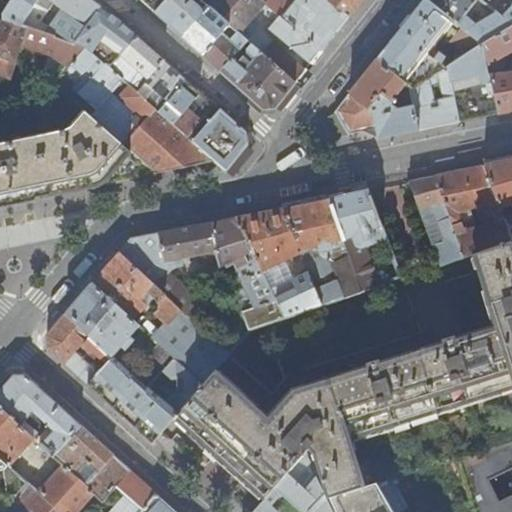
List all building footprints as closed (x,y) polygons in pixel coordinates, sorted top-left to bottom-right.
[(38,0),(13,0),(5,14),(4,13),(2,14),(5,16),(5,21),(0,29),(0,74),(12,79),(16,80),(19,49),(22,45),(50,55),(60,61),(51,70),(59,78),(72,63),(86,48),(85,48),(74,44),(21,27),(38,0)] [(74,44),(100,5),(92,0),(38,0),(21,27),(74,44)] [(141,0),(156,13),(167,0),(141,0)] [(167,0),(156,13),(165,21),(183,36),(205,11),(192,0),(167,0)] [(250,22),(266,4),(260,0),(214,0),(210,6),(231,25),(249,41),(253,44),(296,82),(306,70),(259,28),(258,29),(250,22)] [(260,0),(266,4),(274,11),(321,51),(331,38),(349,15),(328,0),(260,0)] [(328,0),(349,15),(361,0),(328,0)] [(378,60),(410,88),(444,68),(426,53),(453,20),(428,0),(425,0),(408,22),(378,60)] [(428,0),(453,20),(483,45),(511,27),(511,26),(504,20),(497,14),(475,28),(463,19),(479,0),(428,0)] [(118,19),(100,5),(74,44),(85,48),(86,48),(109,68),(114,63),(121,55),(138,36),(118,19)] [(210,6),(205,11),(183,36),(192,45),(205,55),(231,25),(210,6)] [(311,64),(321,51),(274,11),(270,17),(276,22),(270,29),(311,64)] [(239,53),(249,41),(231,25),(205,55),(236,83),(266,109),(276,108),(281,101),(296,82),(253,44),(247,50),(247,54),(249,55),(246,59),(239,53)] [(511,69),(507,71),(504,52),(511,47),(511,27),(483,45),(481,45),(488,75),(491,74),(498,114),(511,110),(511,69)] [(149,46),(138,36),(121,55),(148,79),(165,61),(165,60),(149,46)] [(488,75),(481,45),(448,65),(461,122),(479,118),(498,114),(491,74),(488,75)] [(109,68),(86,48),(72,63),(88,77),(76,92),(97,111),(119,87),(124,93),(118,100),(144,123),(124,145),(156,173),(179,168),(215,161),(187,136),(158,111),(137,93),(109,68)] [(60,61),(50,55),(48,67),(51,70),(60,61)] [(337,112),(350,133),(360,131),(364,130),(379,139),(419,131),(417,120),(410,88),(378,60),(363,79),(352,93),(337,112)] [(172,67),(165,61),(148,79),(146,83),(167,101),(186,80),(172,67)] [(119,68),(114,63),(109,68),(137,93),(145,84),(122,65),(119,68)] [(461,122),(448,65),(444,68),(410,88),(417,120),(419,131),(443,125),(461,122)] [(12,79),(0,74),(0,83),(6,86),(11,83),(12,79)] [(64,82),(59,78),(54,83),(59,87),(64,82)] [(202,93),(186,80),(167,101),(158,111),(187,136),(194,128),(215,105),(202,93)] [(194,128),(187,136),(215,161),(226,171),(236,158),(248,144),(246,132),(235,122),(221,110),(199,133),(194,128)] [(124,145),(108,130),(102,125),(85,111),(68,129),(63,131),(24,140),(10,135),(5,144),(0,144),(0,206),(36,198),(96,186),(156,173),(124,145)] [(106,121),(102,125),(108,130),(112,126),(106,121)] [(511,159),(485,166),(485,167),(511,237),(511,159)] [(511,237),(485,167),(484,167),(481,168),(461,172),(437,177),(466,257),(475,254),(511,241),(511,237)] [(466,257),(437,177),(428,179),(411,182),(444,265),(466,257)] [(350,194),(329,199),(363,292),(381,286),(370,254),(369,255),(366,247),(387,240),(370,190),(350,194)] [(306,204),(283,208),(302,253),(310,271),(325,305),(363,292),(329,199),(306,204)] [(261,213),(238,218),(284,319),(325,305),(310,271),(291,279),(283,261),(302,253),(283,208),(261,213)] [(126,246),(121,252),(201,327),(211,315),(195,300),(197,298),(165,269),(183,265),(181,257),(200,253),(202,258),(208,257),(209,260),(218,258),(221,267),(233,262),(237,270),(228,274),(235,288),(228,292),(240,316),(216,342),(230,354),(250,331),(284,319),(238,218),(210,223),(195,227),(132,239),(126,246)] [(511,241),(475,254),(481,274),(492,309),(498,328),(296,392),(271,421),(216,371),(204,384),(179,413),(176,417),(186,426),(216,454),(238,473),(244,479),(266,499),(276,487),(306,455),(306,454),(311,448),(329,501),(363,490),(348,441),(511,387),(511,241)] [(110,264),(94,283),(129,315),(139,303),(144,307),(150,299),(155,304),(153,307),(171,325),(157,341),(160,343),(175,357),(204,384),(216,371),(230,354),(216,342),(201,327),(121,252),(110,264)] [(129,315),(94,283),(80,298),(66,315),(113,357),(122,347),(126,351),(135,341),(131,337),(141,326),(129,315)] [(113,357),(66,315),(55,327),(47,336),(48,348),(69,367),(90,386),(114,358),(113,357)] [(161,373),(175,357),(160,343),(146,359),(161,373)] [(114,358),(90,386),(116,410),(118,412),(153,444),(163,432),(176,417),(179,413),(114,358)] [(5,385),(0,390),(0,406),(25,431),(29,426),(25,422),(34,412),(55,430),(41,445),(54,457),(81,425),(63,409),(58,404),(25,375),(14,375),(5,385)] [(0,456),(8,464),(32,437),(25,431),(0,406),(0,456)] [(81,425),(54,457),(64,466),(94,494),(103,503),(116,486),(130,470),(116,457),(81,425)] [(511,443),(511,442),(460,459),(475,508),(477,511),(511,511),(511,493),(500,499),(489,478),(511,466),(511,443)] [(306,455),(276,487),(282,492),(290,499),(289,501),(301,511),(308,511),(325,494),(306,455)] [(8,464),(0,456),(0,511),(2,511),(28,482),(8,464)] [(64,466),(41,493),(62,511),(78,511),(94,494),(64,466)] [(130,470),(116,486),(127,495),(111,511),(140,511),(156,493),(144,483),(130,470)] [(62,511),(41,493),(28,482),(2,511),(62,511)] [(363,490),(329,501),(334,511),(391,511),(376,486),(363,490)] [(276,487),(266,499),(255,509),(252,511),(277,511),(278,511),(271,505),(282,492),(276,487)] [(156,493),(140,511),(176,511),(169,505),(156,493)] [(329,501),(325,494),(308,511),(334,511),(329,501)]
